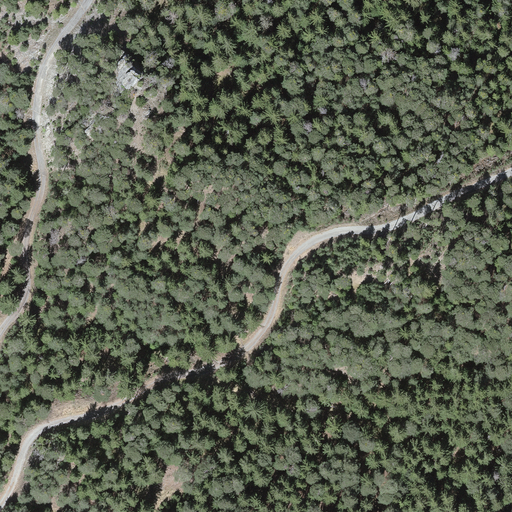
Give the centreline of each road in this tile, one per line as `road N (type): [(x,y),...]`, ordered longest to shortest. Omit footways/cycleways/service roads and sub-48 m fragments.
road 1 (track): [(511,176),(387,230),(324,235),(295,252),(253,342),(231,362),(172,380),(102,418),(34,432),(19,445),(0,504)]
road 2 (track): [(0,364),(7,335),(38,296),(34,250),(55,191),(43,91),(61,49),(98,0)]
